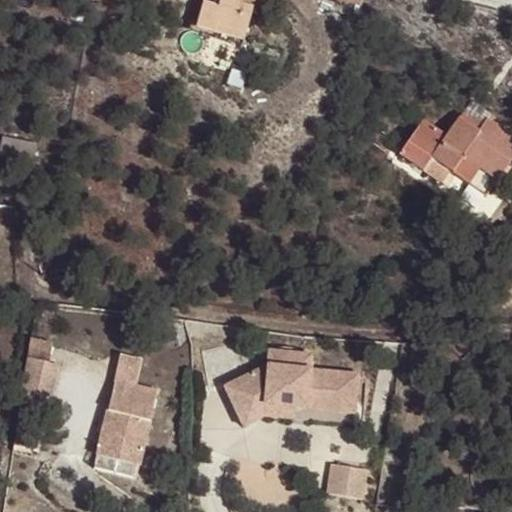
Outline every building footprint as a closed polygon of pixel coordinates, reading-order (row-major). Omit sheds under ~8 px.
[(255,0),(212,0),(211,5),(202,3),(195,27),(213,33),(216,26),(245,34),(255,0)] [(190,26),(195,27),(202,3),(197,1),(190,26)] [(243,41),(245,34),(216,26),(213,33),(243,41)] [(497,182),(511,159),(511,136),(486,119),(478,132),(458,118),(446,136),(422,120),(398,156),(422,172),(430,159),(450,172),(468,184),(479,169),(497,182)] [(0,157),(33,164),(37,144),(3,137),(0,150),(0,157)] [(441,184),(450,172),(430,159),(422,172),(441,184)] [(487,197),(497,182),(479,169),(468,184),(487,197)] [(31,338),(27,359),(47,363),(52,343),(31,338)] [(282,371),(283,356),(267,354),(266,369),(282,371)] [(354,405),(357,377),(309,373),(310,358),(283,356),(282,371),(266,369),(232,385),(246,416),(262,408),(294,411),(337,415),(338,404),(354,405)] [(47,363),(27,359),(19,409),(29,412),(34,393),(50,397),(57,366),(47,363)] [(157,391),(115,380),(97,450),(140,461),(157,391)] [(246,416),(232,385),(222,390),(242,431),(263,421),(293,422),(294,411),(262,408),(246,416)] [(353,416),(354,405),(338,404),(337,415),(353,416)] [(16,427),(13,452),(35,457),(40,433),(16,427)] [(384,468),(401,471),(403,459),(386,456),(384,468)] [(97,458),(95,466),(130,476),(132,467),(97,458)] [(326,497),(361,502),(366,473),(331,468),(326,497)] [(463,511),(486,511),(487,500),(465,498),(463,511)]
